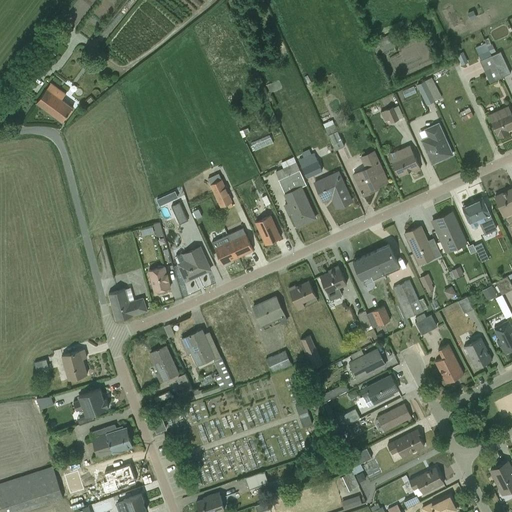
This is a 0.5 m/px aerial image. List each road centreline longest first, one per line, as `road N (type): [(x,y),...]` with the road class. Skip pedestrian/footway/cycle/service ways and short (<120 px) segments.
road 1 (residential): [(511,156),(112,333)]
road 2 (residential): [(112,333),(56,139),(39,130),(0,135)]
road 3 (residential): [(174,511),(112,333)]
